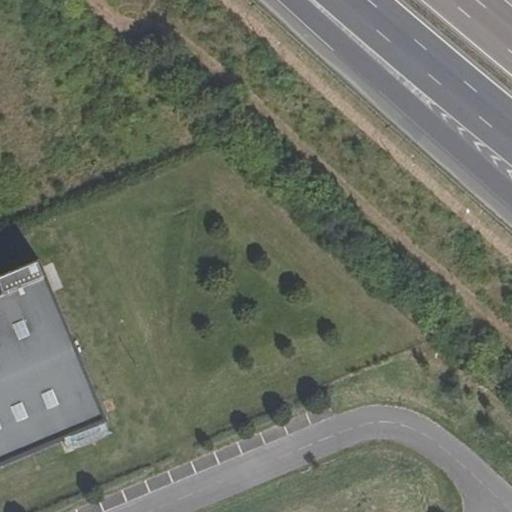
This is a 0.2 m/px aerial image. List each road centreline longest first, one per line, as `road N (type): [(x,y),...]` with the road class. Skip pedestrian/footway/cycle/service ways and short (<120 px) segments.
road 1 (motorway): [(293,0),(511,198)]
road 2 (motorway): [(356,0),(511,135)]
